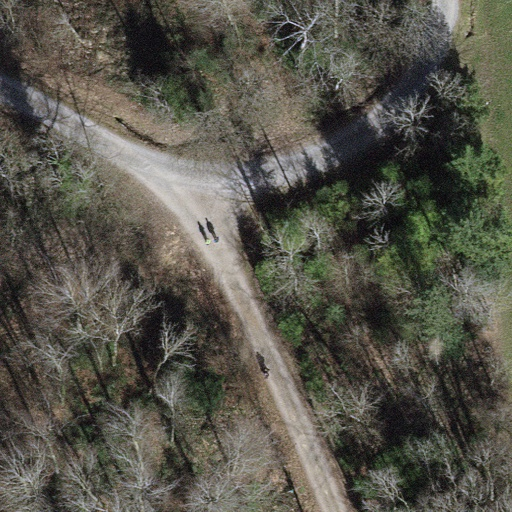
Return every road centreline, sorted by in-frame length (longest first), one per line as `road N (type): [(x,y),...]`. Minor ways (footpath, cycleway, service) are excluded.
road 1 (track): [(201,198),(339,149),(388,116),(431,51),(444,0)]
road 2 (track): [(201,198),(323,511)]
road 3 (track): [(0,89),(201,198)]
